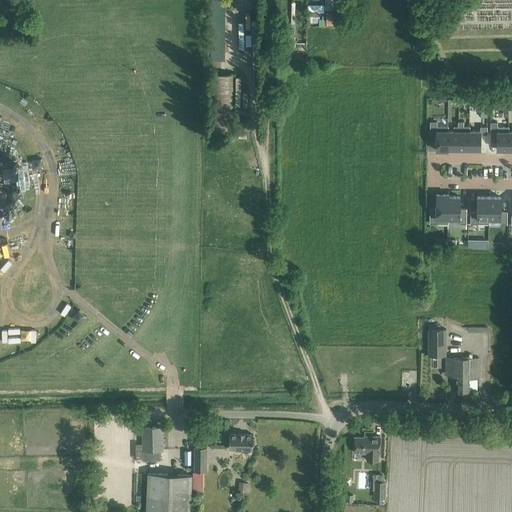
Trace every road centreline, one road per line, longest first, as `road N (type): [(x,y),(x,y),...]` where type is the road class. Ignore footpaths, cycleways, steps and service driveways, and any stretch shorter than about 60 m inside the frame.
road 1 (track): [(336,425),(270,257),(270,0)]
road 2 (tertiary): [(336,425),(365,407),(511,410)]
road 3 (residential): [(511,182),(441,181),(433,169),(442,159),(511,160)]
road 4 (residential): [(336,425),(275,413),(194,413)]
